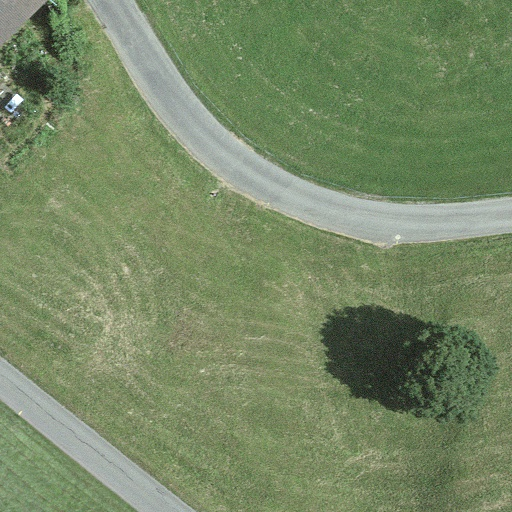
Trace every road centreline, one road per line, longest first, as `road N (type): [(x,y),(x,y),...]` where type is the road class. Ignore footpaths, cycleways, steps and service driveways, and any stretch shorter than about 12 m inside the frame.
road 1 (unclassified): [(511,215),(425,225),(366,221),(276,191),(190,125),(108,0)]
road 2 (unclassified): [(0,381),(166,511)]
